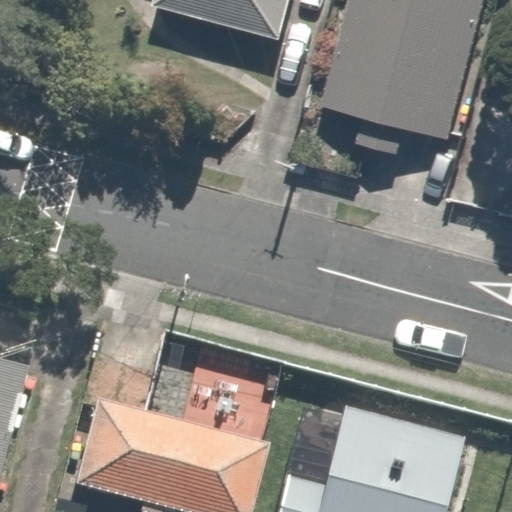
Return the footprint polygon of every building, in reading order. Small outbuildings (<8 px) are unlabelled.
[(143,0),(268,33),(276,0),(143,0)] [(438,135),(473,0),(343,0),(318,97),(345,104),(336,138),(388,151),(396,124),(438,135)] [(0,449),(27,353),(0,345),(0,449)] [(241,511),(261,428),(76,385),(54,479),(196,511),(241,511)] [(435,511),(457,425),(321,392),(301,476),(273,469),(262,511),(435,511)]
